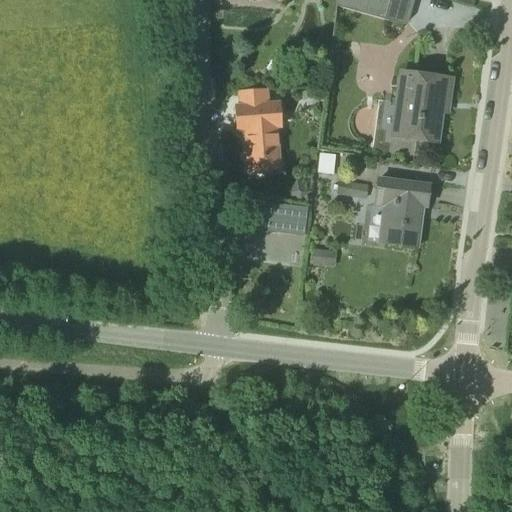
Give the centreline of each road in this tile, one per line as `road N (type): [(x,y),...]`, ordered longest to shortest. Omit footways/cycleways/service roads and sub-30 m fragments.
road 1 (tertiary): [(463,375),(510,0)]
road 2 (residential): [(217,345),(204,0)]
road 3 (unclassified): [(463,375),(217,345)]
road 4 (unclassified): [(0,366),(183,376),(205,373),(217,345)]
road 5 (unclassified): [(217,345),(0,318)]
road 6 (tertiary): [(457,511),(463,375)]
